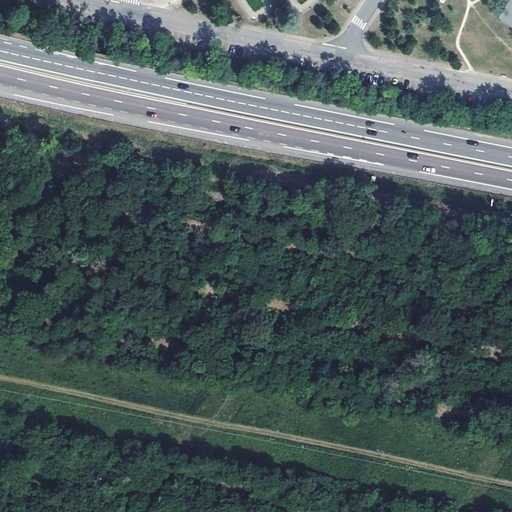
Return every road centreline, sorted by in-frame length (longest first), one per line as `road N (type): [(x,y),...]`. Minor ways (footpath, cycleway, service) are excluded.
road 1 (motorway): [(0,73),(511,183)]
road 2 (motorway): [(511,158),(0,50)]
road 3 (track): [(511,482),(0,376)]
